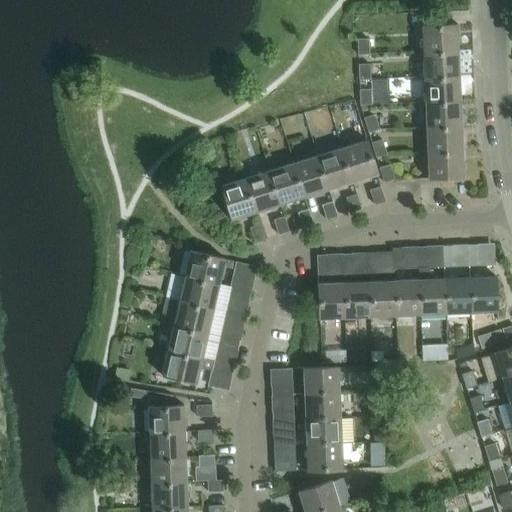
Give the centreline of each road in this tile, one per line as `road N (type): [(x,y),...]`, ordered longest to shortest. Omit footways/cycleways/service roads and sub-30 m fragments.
road 1 (residential): [(245,511),(243,418),(286,251),(379,223),(511,218)]
road 2 (residential): [(491,0),(498,129),(511,196)]
